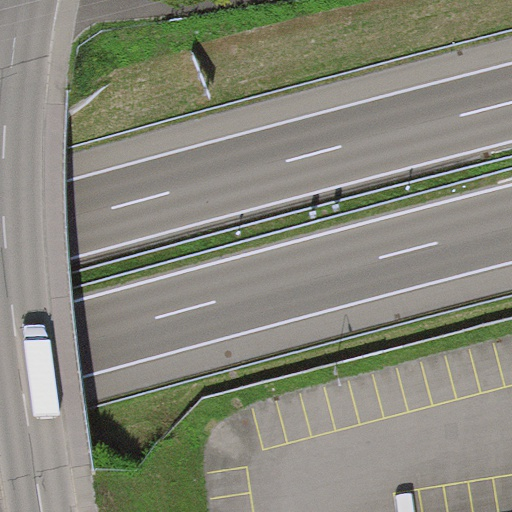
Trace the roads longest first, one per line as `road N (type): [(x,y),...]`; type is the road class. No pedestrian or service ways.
road 1 (motorway): [(0,363),(511,226)]
road 2 (motorway): [(511,104),(0,240)]
road 3 (residential): [(11,56),(3,193),(43,511)]
